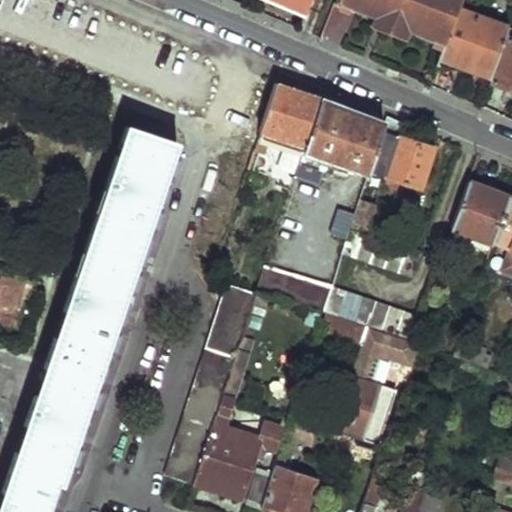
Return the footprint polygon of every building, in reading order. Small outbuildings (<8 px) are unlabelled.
[(284,0),(308,9),(311,0),(284,0)] [(330,0),(328,6),(332,7),(329,13),(341,18),(343,13),(363,20),(360,29),(399,44),(403,33),(426,42),(424,48),(433,51),(452,0),(330,0)] [(510,29),(457,10),(444,48),(438,65),(491,79),(510,29)] [(511,38),(510,38),(494,83),(511,89),(511,38)] [(263,128),(262,130),(264,131),(274,134),(306,146),(321,101),(321,99),(278,83),(263,128)] [(306,146),(304,151),(369,175),(370,173),(387,123),(321,101),(306,146)] [(387,123),(370,173),(418,189),(433,150),(399,138),(403,122),(389,116),(387,123)] [(129,129),(0,501),(0,511),(46,511),(56,481),(61,483),(70,459),(73,450),(89,402),(93,393),(109,346),(112,337),(130,287),(133,277),(151,225),(154,215),(170,173),(173,164),(178,147),(129,129)] [(264,131),(258,151),(269,153),(274,134),(264,131)] [(267,166),(289,177),(299,158),(278,147),(267,166)] [(301,160),(296,174),(322,183),(326,169),(301,160)] [(173,164),(170,173),(177,176),(181,166),(173,164)] [(470,180),(452,229),(493,245),(494,243),(511,196),(470,180)] [(511,196),(494,243),(511,250),(503,270),(511,273),(511,196)] [(353,225),(368,231),(376,205),(361,200),(353,225)] [(154,215),(151,225),(159,227),(163,218),(154,215)] [(353,225),(344,253),(417,277),(425,250),(424,249),(368,231),(353,225)] [(258,290),(324,312),(332,287),(267,264),(258,290)] [(0,271),(0,314),(10,274),(0,271)] [(133,277),(130,287),(138,289),(141,280),(133,277)] [(228,284),(167,475),(195,485),(240,348),(257,295),(228,284)] [(332,287),(324,312),(365,325),(378,329),(412,341),(421,316),(332,287)] [(365,325),(356,355),(369,358),(378,329),(365,325)] [(112,337),(109,346),(117,349),(120,339),(112,337)] [(240,348),(195,485),(242,499),(254,460),(261,461),(265,450),(273,453),(280,430),(263,423),(256,445),(234,438),(232,443),(219,439),(249,351),(240,348)] [(463,358),(459,370),(506,385),(509,374),(463,358)] [(350,375),(333,431),(376,445),(394,390),(350,375)] [(511,378),(503,405),(511,408),(511,378)] [(93,393),(89,402),(98,405),(101,396),(93,393)] [(73,450),(70,459),(78,462),(81,453),(73,450)] [(511,451),(508,450),(498,478),(511,482),(511,451)] [(262,504),(261,508),(271,511),(279,511),(281,508),(294,511),(304,511),(314,481),(274,469),(270,480),(262,504)] [(359,511),(415,511),(422,493),(423,489),(411,485),(402,511),(372,511),(384,476),(372,473),(359,511)] [(257,474),(249,499),(262,504),(270,480),(257,474)] [(415,511),(435,511),(440,498),(422,493),(415,511)]
